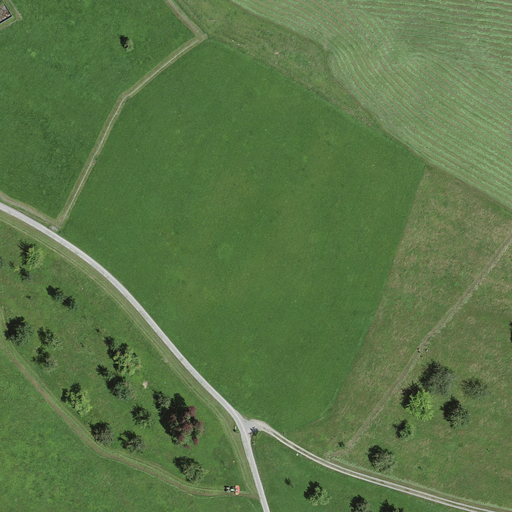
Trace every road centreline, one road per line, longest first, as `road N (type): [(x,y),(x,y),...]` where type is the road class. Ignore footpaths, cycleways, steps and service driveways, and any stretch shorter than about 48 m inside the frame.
road 1 (track): [(0,207),(119,285),(245,425),(267,511)]
road 2 (track): [(483,511),(344,470),(264,427),(245,425)]
